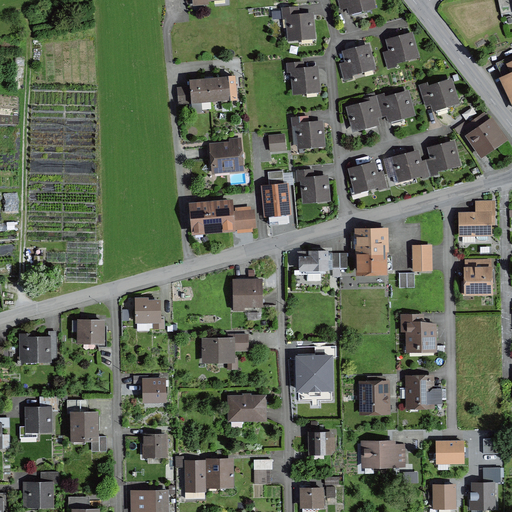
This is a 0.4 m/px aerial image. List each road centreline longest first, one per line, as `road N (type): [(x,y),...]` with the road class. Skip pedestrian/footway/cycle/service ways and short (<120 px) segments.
road 1 (unclassified): [(289,511),(279,241)]
road 2 (unclassified): [(451,433),(447,194)]
road 3 (unclassified): [(119,511),(115,287)]
road 4 (residential): [(507,377),(504,178)]
road 5 (residential): [(339,158),(331,49),(406,22)]
road 6 (unclassified): [(115,287),(279,241)]
road 7 (unclassified): [(511,125),(419,7)]
